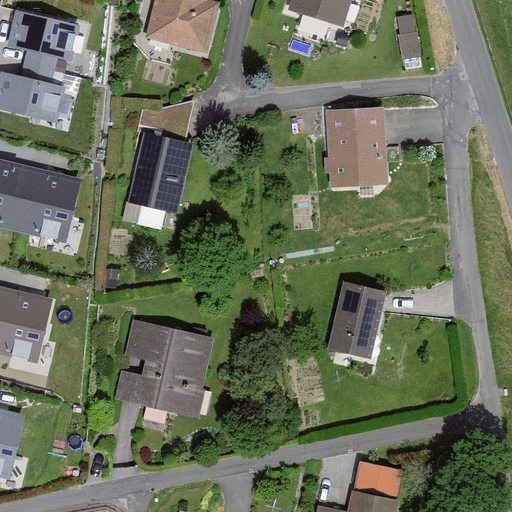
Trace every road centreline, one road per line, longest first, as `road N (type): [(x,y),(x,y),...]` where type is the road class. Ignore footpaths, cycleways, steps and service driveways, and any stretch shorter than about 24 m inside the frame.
road 1 (residential): [(146,482),(489,412)]
road 2 (residential): [(489,412),(460,195),(482,73)]
road 3 (residential): [(4,511),(146,482)]
